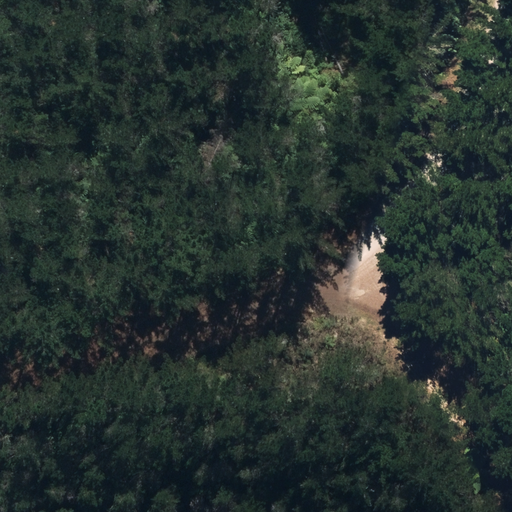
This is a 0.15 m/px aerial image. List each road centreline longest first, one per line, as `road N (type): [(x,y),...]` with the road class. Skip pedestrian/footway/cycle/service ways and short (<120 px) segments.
road 1 (track): [(357,250),(216,315),(0,377)]
road 2 (track): [(357,250),(435,160),(504,0)]
road 3 (track): [(511,451),(357,250)]
